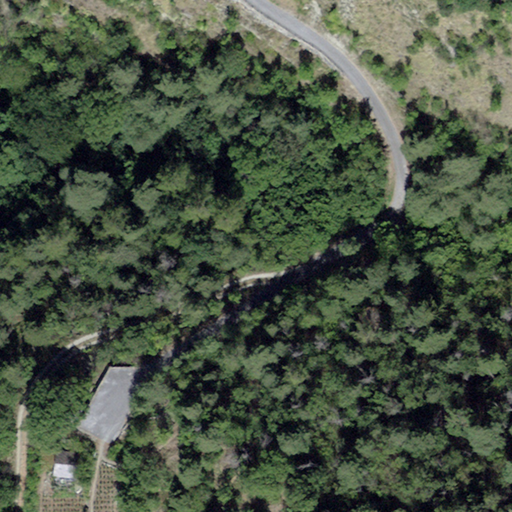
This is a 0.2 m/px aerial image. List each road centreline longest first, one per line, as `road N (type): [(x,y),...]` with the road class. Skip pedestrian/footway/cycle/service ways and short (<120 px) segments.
road 1 (unclassified): [(256,0),(320,41),(379,107),(402,148),(395,223),(375,248),(190,352),(124,404),(114,467)]
road 2 (track): [(305,287),(263,282),(72,356),(29,421),(25,458)]
